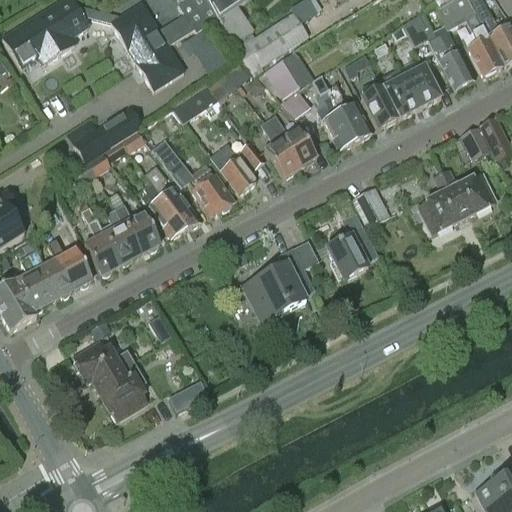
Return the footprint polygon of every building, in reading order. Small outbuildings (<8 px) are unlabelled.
[(78,12),(70,0),(3,43),(22,74),(38,64),(42,70),(77,48),(73,41),(90,30),(82,19),(78,12)] [(219,23),(203,0),(191,0),(177,9),(183,19),(158,35),(141,8),(117,23),(78,12),(82,19),(110,27),(153,95),(183,76),(166,49),(191,33),(195,39),(207,31),(219,23)] [(244,0),(203,0),(219,23),(246,5),(247,4),(244,0)] [(414,0),(424,16),(435,10),(438,15),(460,0),(414,0)] [(443,32),(447,37),(450,35),(465,27),(477,49),(468,54),(483,82),(502,72),(463,0),(436,17),(444,31),(443,32)] [(466,0),(505,71),(511,67),(511,37),(509,32),(499,37),(491,23),(488,25),(476,2),(478,0),(466,0)] [(250,44),(247,40),(229,52),(254,81),(263,75),(261,72),(308,42),(301,30),(324,15),(314,1),(301,9),(299,7),(288,14),(291,18),(250,44)] [(207,31),(206,32),(227,54),(229,52),(247,40),(254,36),(241,17),(250,11),(246,5),(207,31)] [(447,37),(443,32),(432,37),(422,18),(401,30),(402,32),(407,40),(414,53),(427,46),(439,69),(453,98),(473,88),(447,37)] [(407,40),(402,32),(390,39),(395,47),(407,40)] [(192,42),(199,53),(209,46),(201,36),(192,42)] [(384,48),(373,55),(378,63),(389,56),(384,48)] [(305,92),(311,87),(295,63),(306,56),(302,51),(292,58),(263,78),(282,105),(304,90),(305,91),(305,92)] [(0,79),(8,76),(3,65),(0,66),(0,79)] [(354,66),(343,73),(348,82),(359,75),(354,66)] [(224,78),(235,94),(242,101),(246,98),(240,90),(251,81),(237,68),(224,78)] [(399,76),(419,115),(441,104),(424,73),(404,83),(399,75),(399,76)] [(399,76),(378,86),(399,126),(419,115),(399,76)] [(223,79),(206,91),(217,106),(222,113),(227,110),(224,106),(222,103),(226,101),(234,95),(235,94),(224,78),(223,79)] [(321,83),(312,89),(319,102),(327,97),(335,93),(334,91),(328,95),(321,83)] [(399,126),(378,86),(363,94),(367,103),(361,106),(377,137),(398,126),(399,126)] [(217,106),(206,91),(172,114),(183,129),(187,127),(217,106)] [(335,93),(327,97),(355,148),(371,140),(354,107),(345,112),(341,104),(335,93)] [(294,126),(310,114),(297,96),(280,110),(294,126)] [(318,110),(316,115),(317,117),(338,157),(355,148),(327,97),(319,102),(319,101),(314,104),(314,106),(318,110)] [(100,159),(142,132),(137,124),(129,112),(72,151),(84,170),(100,159)] [(275,121),(267,126),(300,174),(316,163),(297,135),(288,141),(275,121)] [(511,153),(496,123),(477,133),(496,167),(511,158),(511,153)] [(300,174),(267,126),(260,130),(273,150),(264,156),(283,185),(300,174)] [(477,132),(459,142),(472,166),(490,157),(477,132)] [(128,159),(145,148),(136,137),(120,147),(127,157),(128,159)] [(169,153),(164,146),(151,156),(156,162),(182,195),(189,190),(188,189),(194,185),(169,153)] [(110,172),(114,170),(112,166),(127,157),(120,147),(102,160),(110,172)] [(254,174),(264,167),(249,147),(239,154),(254,174)] [(248,178),(234,159),(227,150),(210,162),(240,201),(256,189),(248,178)] [(89,168),(98,182),(110,173),(100,159),(89,168)] [(98,182),(89,168),(76,176),(86,190),(98,182)] [(188,189),(211,223),(221,217),(224,218),(230,214),(230,211),(233,209),(210,175),(194,185),(188,189)] [(448,177),(441,181),(464,225),(495,210),(481,181),(458,193),(456,189),(454,189),(448,177)] [(464,225),(441,181),(434,184),(440,197),(439,197),(441,202),(419,213),(432,241),(464,225)] [(161,204),(186,237),(201,229),(175,193),(168,198),(157,184),(150,189),(161,204)] [(161,204),(150,189),(142,195),(145,199),(140,203),(148,214),(147,214),(171,245),(186,237),(161,204)] [(373,192),(350,205),(365,233),(389,221),(373,192)] [(10,218),(18,213),(7,196),(0,200),(0,256),(24,241),(10,218)] [(117,215),(140,261),(148,257),(151,258),(156,255),(157,252),(160,251),(144,220),(132,226),(124,211),(117,215)] [(95,226),(89,215),(81,219),(87,230),(95,226)] [(140,261),(117,215),(107,220),(115,235),(104,241),(119,272),(121,271),(125,272),(130,269),(131,265),(140,261)] [(352,244),(328,256),(344,287),(369,274),(365,266),(376,260),(357,221),(344,228),(352,244)] [(47,251),(55,265),(71,296),(77,292),(84,294),(88,291),(90,286),(91,285),(76,258),(80,256),(64,226),(56,230),(72,258),(63,262),(55,247),(47,251)] [(95,226),(87,230),(95,245),(95,246),(84,251),(99,282),(101,281),(105,282),(110,279),(111,275),(119,272),(104,241),(101,236),(96,226),(95,226)] [(71,296),(55,265),(43,272),(30,247),(22,251),(27,261),(51,307),(58,303),(64,305),(69,302),(69,297),(71,296)] [(304,276),(319,268),(308,247),(292,255),(304,276)] [(285,272),(243,294),(250,306),(260,301),(272,323),(306,306),(304,302),(315,296),(304,276),(292,255),(279,262),(285,272)] [(3,261),(0,262),(0,277),(9,272),(3,261)] [(27,281),(17,286),(35,319),(42,315),(45,310),(51,307),(27,261),(19,266),(27,281)] [(17,286),(16,285),(0,293),(0,320),(9,337),(37,322),(35,319),(17,286)] [(121,375),(133,367),(127,356),(110,365),(101,349),(74,365),(87,388),(91,386),(97,396),(124,380),(121,375)] [(124,380),(97,396),(114,426),(146,407),(138,393),(146,389),(133,367),(121,375),(124,380)] [(489,489),(484,492),(494,510),(491,511),(511,511),(511,490),(510,492),(503,481),(500,482),(499,480),(487,486),(489,489)]
